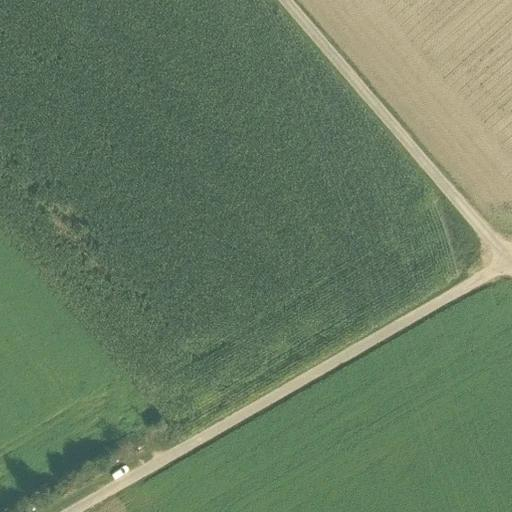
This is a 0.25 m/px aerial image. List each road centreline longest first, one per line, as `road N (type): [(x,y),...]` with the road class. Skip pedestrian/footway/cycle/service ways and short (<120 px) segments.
road 1 (track): [(511,262),(74,511)]
road 2 (track): [(511,266),(282,0)]
